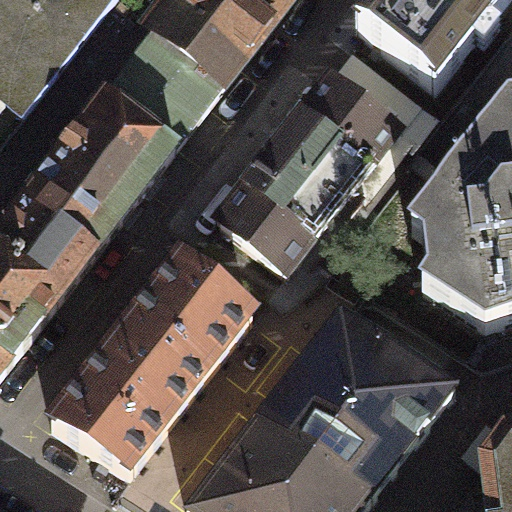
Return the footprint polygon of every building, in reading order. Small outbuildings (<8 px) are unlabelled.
[(119,2),(116,0),(0,0),(0,103),(25,123),(119,2)] [(178,157),(298,0),(172,0),(156,21),(165,28),(107,102),(178,157)] [(511,0),(386,0),(357,38),(436,98),(511,1),(511,0)] [(423,111),(355,59),(220,232),(287,285),(423,111)] [(105,100),(0,237),(0,260),(61,309),(178,157),(107,102),(105,100)] [(511,114),(511,115),(413,239),(435,257),(437,277),(424,298),(487,339),(511,330),(511,114)] [(0,387),(61,309),(0,260),(0,387)] [(254,328),(180,272),(53,435),(130,485),(254,328)] [(341,327),(262,428),(378,502),(457,401),(341,327)] [(214,388),(143,481),(183,511),(255,420),(214,388)] [(369,511),(378,502),(262,428),(196,511),(369,511)] [(511,511),(511,446),(507,447),(482,477),(486,511),(511,511)]
